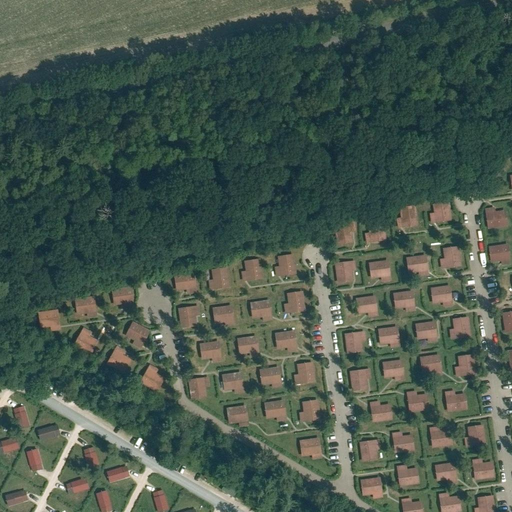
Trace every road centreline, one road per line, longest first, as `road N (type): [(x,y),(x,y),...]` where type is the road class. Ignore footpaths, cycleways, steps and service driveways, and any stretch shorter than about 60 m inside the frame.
road 1 (unclassified): [(509,0),(0,113)]
road 2 (track): [(233,511),(0,375)]
